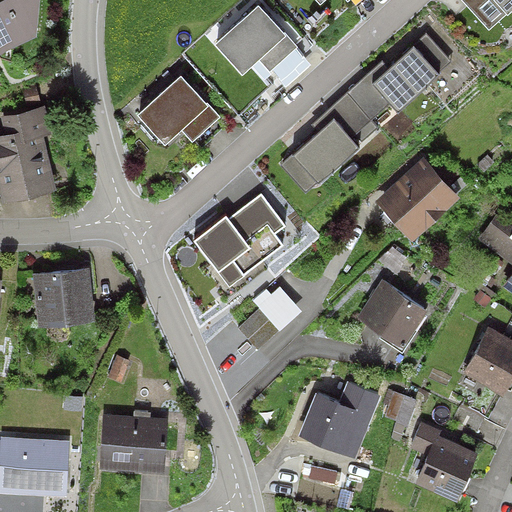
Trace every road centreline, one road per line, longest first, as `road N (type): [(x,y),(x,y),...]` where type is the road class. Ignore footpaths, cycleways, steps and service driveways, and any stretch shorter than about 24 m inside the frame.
road 1 (residential): [(138,238),(409,0)]
road 2 (tertiary): [(243,504),(138,238)]
road 3 (tertiary): [(126,216),(87,81),(86,0)]
road 4 (residential): [(0,230),(126,216)]
